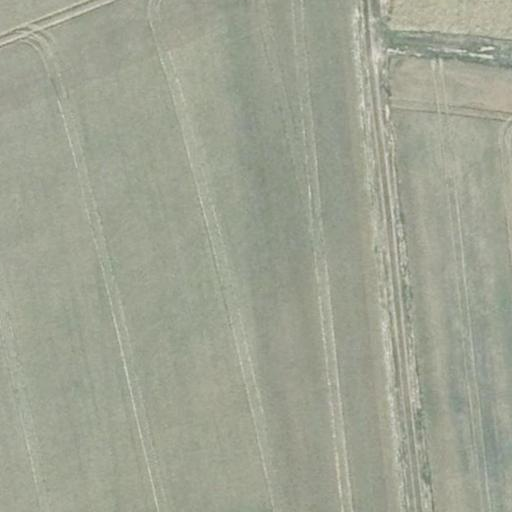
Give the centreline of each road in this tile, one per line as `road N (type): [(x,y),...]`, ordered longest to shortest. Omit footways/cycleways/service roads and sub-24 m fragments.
road 1 (track): [(426,511),(370,40)]
road 2 (track): [(370,40),(511,57)]
